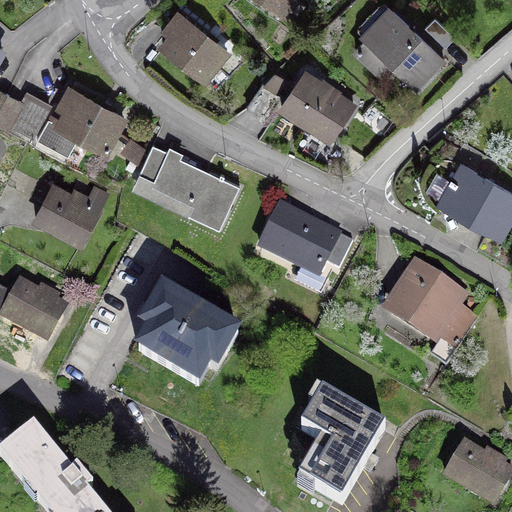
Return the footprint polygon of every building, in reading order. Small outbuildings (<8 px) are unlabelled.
[(264,0),(283,12),(291,0),(264,0)] [(163,46),(203,78),(225,50),(208,34),(206,35),(180,14),(167,30),(173,35),(163,46)] [(454,38),(434,17),(424,28),(445,47),(454,38)] [(443,59),(400,18),(373,45),(416,87),(443,59)] [(304,71),(281,106),(329,139),(353,105),(337,94),(339,92),(322,80),(320,82),(304,71)] [(246,106),(265,119),(282,95),(263,82),(246,106)] [(71,87),(52,119),(49,117),(37,138),(68,156),(79,136),(104,150),(105,149),(110,152),(114,144),(109,141),(122,116),(71,87)] [(7,94),(0,107),(0,122),(8,127),(9,124),(32,136),(49,105),(25,92),(21,101),(7,94)] [(144,150),(130,139),(123,150),(138,160),(144,150)] [(157,170),(166,151),(152,144),(143,163),(157,170)] [(166,151),(157,170),(151,183),(193,203),(188,213),(219,228),(239,186),(166,151)] [(499,238),(511,216),(511,193),(463,164),(454,180),(451,178),(450,180),(438,173),(427,191),(442,200),(440,203),(499,238)] [(35,217),(80,242),(98,209),(87,204),(90,199),(74,190),(71,195),(53,185),(35,217)] [(341,230),(280,198),(256,246),(318,276),(325,263),(339,269),(353,239),(341,230)] [(415,256),(381,307),(456,349),(477,316),(464,303),(470,293),(415,256)] [(0,288),(0,314),(48,340),(65,308),(55,302),(57,297),(41,288),(38,293),(20,284),(13,296),(0,288)] [(226,356),(238,335),(163,292),(151,314),(159,318),(139,353),(198,386),(218,352),(226,356)] [(299,481),(342,505),(385,430),(322,395),(302,431),(321,442),(299,481)] [(0,424),(0,456),(0,455),(15,443),(0,424)] [(33,428),(15,443),(0,455),(0,456),(46,511),(103,511),(87,492),(92,487),(77,468),(71,473),(33,428)] [(464,444),(446,477),(494,504),(511,472),(501,466),(504,461),(486,451),(484,456),(464,444)] [(399,486),(387,511),(420,511),(426,498),(399,486)]
